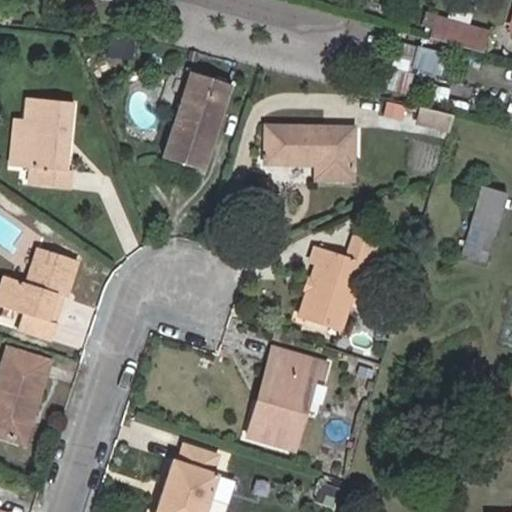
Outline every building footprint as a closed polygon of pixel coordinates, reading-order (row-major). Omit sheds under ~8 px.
[(428,11),(422,34),(483,51),(489,28),(428,11)] [(134,54),(136,36),(113,34),(110,34),(108,51),(134,54)] [(418,44),(411,66),(437,74),(444,52),(418,44)] [(407,95),(412,72),(391,67),(386,90),(407,95)] [(207,169),(220,132),(214,130),(217,120),(223,122),(237,83),(194,68),(165,154),(207,169)] [(65,137),(73,138),(76,100),(28,95),(26,116),(21,163),(31,164),(39,165),(37,183),(75,188),(76,170),(70,169),(72,147),(65,146),(65,137)] [(448,133),(453,112),(418,104),(413,125),(448,133)] [(21,163),(26,116),(15,114),(10,162),(21,163)] [(214,130),(220,132),(223,122),(217,120),(214,130)] [(508,159),(511,146),(511,132),(491,127),(484,153),(508,159)] [(310,186),(350,186),(348,131),(261,134),(261,172),(310,171),(310,186)] [(29,182),(37,183),(39,165),(31,164),(29,182)] [(489,263),(505,190),(478,184),(462,257),(489,263)] [(337,331),(348,301),(354,302),(366,266),(370,267),(377,247),(349,237),(342,258),(306,246),(301,259),(313,263),(295,316),(337,331)] [(52,290),(65,294),(78,258),(36,244),(24,280),(10,275),(0,301),(0,304),(20,311),(16,325),(49,337),(56,320),(43,316),(52,290)] [(0,301),(10,275),(1,272),(0,275),(0,301)] [(56,320),(65,294),(52,290),(43,316),(56,320)] [(511,346),(511,290),(510,290),(500,344),(511,346)] [(269,346),(252,394),(259,397),(276,348),(269,346)] [(259,397),(252,394),(239,431),(287,448),(310,378),(317,380),(322,363),(276,348),(259,397)] [(24,416),(32,418),(50,363),(5,349),(0,365),(0,439),(14,445),(24,416)] [(22,447),(32,418),(24,416),(14,445),(22,447)] [(200,511),(213,473),(209,472),(214,455),(181,444),(174,461),(170,460),(153,511),(200,511)]
